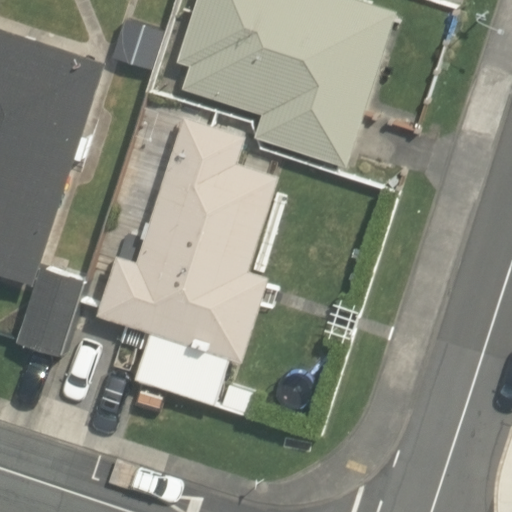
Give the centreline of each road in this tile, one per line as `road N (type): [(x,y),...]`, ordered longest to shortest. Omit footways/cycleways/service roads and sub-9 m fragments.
road 1 (residential): [(428,511),(511,255)]
road 2 (residential): [(117,511),(0,471)]
